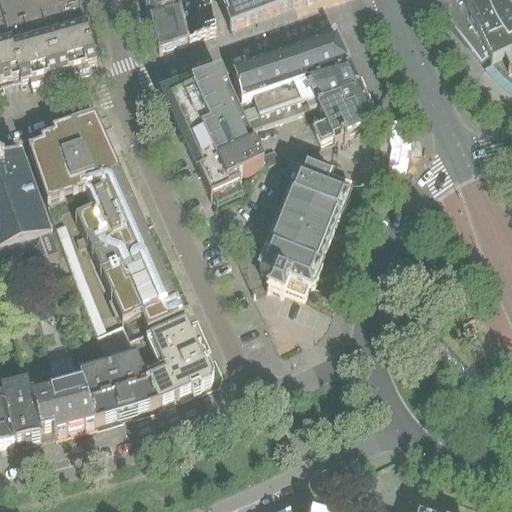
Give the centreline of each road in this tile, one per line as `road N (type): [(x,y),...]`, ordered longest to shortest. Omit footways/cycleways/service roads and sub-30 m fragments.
road 1 (residential): [(259,409),(126,113),(125,83)]
road 2 (residential): [(259,409),(138,457),(0,490)]
road 3 (residential): [(125,83),(376,0)]
road 4 (residential): [(464,168),(415,201),(382,246),(368,285),(366,343)]
road 5 (residential): [(215,511),(371,442),(411,439)]
road 6 (residential): [(464,168),(387,0)]
road 7 (residential): [(0,129),(125,83)]
road 8 (residential): [(366,343),(337,371),(259,409)]
